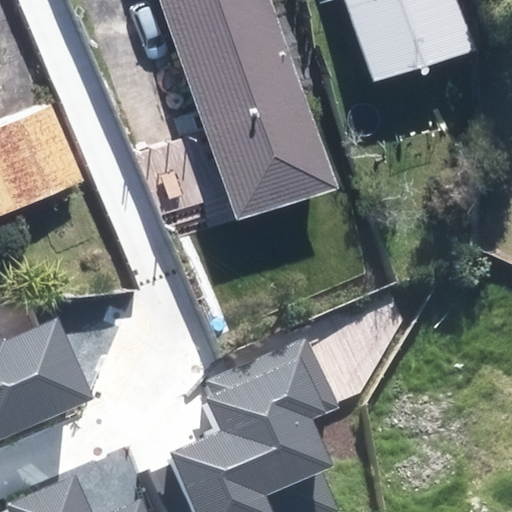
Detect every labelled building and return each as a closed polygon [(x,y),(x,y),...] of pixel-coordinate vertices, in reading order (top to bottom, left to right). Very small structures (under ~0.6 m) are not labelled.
[(136,0),(211,225),(315,191),(251,0),(136,0)] [(321,0),(351,85),(456,49),(439,0),(321,0)] [(15,114),(0,119),(0,211),(74,185),(45,103),(15,114)] [(410,314),(348,422),(432,469),(493,362),(410,314)] [(0,437),(89,397),(54,320),(2,344),(0,339),(0,437)] [(172,462),(150,471),(167,511),(321,511),(333,507),(315,468),(328,463),(308,417),(337,405),(307,335),(203,379),(209,393),(201,397),(215,431),(167,451),(172,462)] [(107,511),(95,511),(78,470),(0,501),(4,511),(148,511),(143,498),(107,511)]
